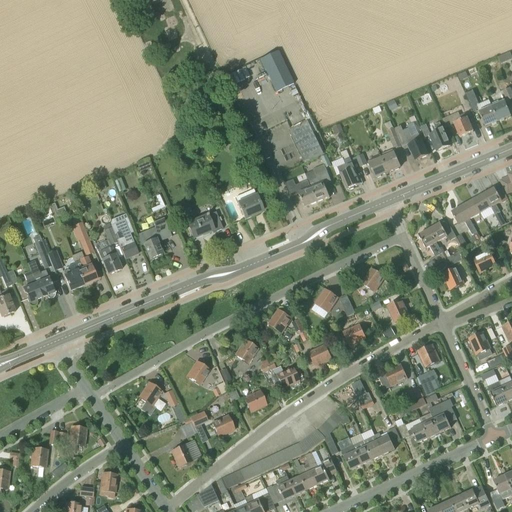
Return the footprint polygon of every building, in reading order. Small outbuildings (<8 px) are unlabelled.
[(135,0),(139,9),(158,0),(135,0)] [(261,59),(277,93),(294,85),(278,52),(261,59)] [(245,68),(250,77),(254,75),(249,66),(245,68)] [(240,70),(244,79),(250,77),(245,68),(240,70)] [(511,99),(511,92),(511,89),(510,89),(503,92),(507,102),(511,99)] [(479,105),(473,91),(466,95),(468,102),(473,113),(479,110),(478,108),(477,106),(479,105)] [(492,107),(498,122),(511,117),(505,101),(499,104),(492,107)] [(498,122),(492,107),(481,111),(479,112),(485,128),(498,122)] [(473,133),(465,114),(460,116),(458,113),(443,120),(446,127),(454,124),(460,138),(473,133)] [(302,115),(299,117),(303,126),(307,124),(303,116),(302,115)] [(298,129),(303,126),(299,117),(294,120),(298,129)] [(289,122),(293,131),(298,129),(294,120),(289,122)] [(384,125),(388,134),(391,140),(395,150),(402,147),(394,128),(394,129),(391,122),(384,125)] [(324,155),(324,154),(309,123),(307,124),(303,126),(298,129),(293,131),(292,132),(307,163),(316,158),(321,156),(324,155)] [(450,147),(440,123),(435,125),(438,132),(431,135),(430,136),(437,152),(450,147)] [(333,128),(336,135),(343,132),(340,125),(333,128)] [(425,138),(430,136),(431,135),(427,126),(421,128),(425,138)] [(428,156),(421,140),(418,132),(411,135),(409,129),(403,132),(401,127),(396,129),(403,148),(407,146),(410,152),(412,152),(416,161),(428,156)] [(345,165),(337,168),(340,175),(347,190),(349,189),(350,190),(354,189),(354,187),(360,185),(359,181),(361,181),(359,176),(357,176),(354,169),(355,169),(353,164),(352,164),(351,160),(347,150),(340,153),(342,159),(345,165)] [(381,158),(388,173),(400,168),(393,151),(381,156),(381,158)] [(324,155),(321,156),(325,166),(331,163),(327,153),(324,154),(324,155)] [(367,165),(365,159),(363,155),(356,158),(358,161),(360,168),(367,165)] [(388,173),(381,158),(369,163),(369,164),(375,179),(388,173)] [(149,162),(138,166),(140,172),(151,167),(149,162)] [(309,182),(317,203),(330,198),(324,184),(331,181),(324,166),(313,170),(317,179),(309,182)] [(511,174),(508,176),(509,177),(500,181),(508,195),(511,193),(511,174)] [(317,203),(309,182),(308,182),(308,181),(296,186),(294,180),(286,184),(292,198),(299,195),(305,208),(317,203)] [(103,181),(98,183),(101,191),(107,189),(103,181)] [(495,215),(499,213),(501,212),(497,205),(503,202),(503,203),(508,201),(502,190),(497,193),(495,189),(484,195),(491,208),(495,215)] [(263,211),(254,190),(236,198),(245,220),(254,217),(253,215),(263,211)] [(481,214),(491,208),(484,195),(473,201),(481,214)] [(463,207),(470,220),(481,214),(473,201),(463,207)] [(471,232),(472,235),(477,232),(470,220),(463,207),(452,213),(459,226),(465,223),(471,232)] [(209,216),(208,215),(195,220),(193,216),(185,219),(194,239),(212,231),(213,234),(223,230),(216,214),(209,216)] [(156,240),(160,239),(161,242),(172,237),(164,219),(153,223),(155,228),(145,233),(149,244),(144,246),(150,260),(152,259),(153,261),(157,259),(157,257),(162,255),(156,240)] [(125,221),(112,226),(116,235),(122,233),(125,238),(118,241),(126,259),(139,254),(125,221)] [(429,230),(437,243),(448,237),(450,242),(457,238),(449,225),(443,228),(440,224),(429,230)] [(110,246),(118,243),(112,228),(104,231),(110,246)] [(442,254),(440,249),(437,243),(429,230),(418,236),(426,249),(429,247),(435,258),(441,255),(442,254)] [(79,239),(86,257),(94,253),(87,236),(79,239)] [(53,267),(48,255),(42,241),(35,244),(45,270),(53,267)] [(121,271),(112,247),(107,249),(107,250),(98,253),(101,260),(102,260),(109,276),(121,271)] [(468,255),(466,249),(459,252),(462,258),(468,255)] [(56,251),(50,254),(48,255),(53,267),(54,272),(63,268),(56,251)] [(444,261),(451,257),(448,252),(445,253),(445,252),(442,254),(441,255),(444,261)] [(74,264),(84,286),(97,281),(96,279),(99,278),(95,269),(94,270),(88,257),(84,259),(82,253),(72,257),(75,264),(74,264)] [(444,261),(447,268),(463,261),(459,253),(451,257),(444,261)] [(496,267),(490,253),(473,260),(480,274),(496,267)] [(444,261),(441,255),(435,258),(430,261),(433,267),(444,261)] [(8,273),(0,256),(0,272),(2,277),(7,288),(13,285),(8,273)] [(71,292),(84,286),(74,264),(69,267),(70,270),(62,273),(71,292)] [(55,295),(55,294),(45,271),(40,274),(38,269),(37,270),(31,272),(42,299),(47,297),(47,298),(48,299),(49,299),(50,300),(51,300),(52,300),(53,299),(54,298),(55,298),(55,297),(55,296),(55,295)] [(362,284),(375,293),(385,278),(372,269),(362,284)] [(450,291),(464,285),(457,269),(443,275),(450,291)] [(8,273),(13,285),(18,282),(13,271),(8,273)] [(37,301),(42,299),(31,272),(24,275),(29,286),(22,289),(29,305),(30,306),(31,307),(32,307),(33,307),(34,307),(35,307),(36,306),(37,305),(37,304),(37,303),(37,302),(37,301)] [(339,299),(334,296),(325,290),(315,305),(329,314),(339,299)] [(15,313),(7,291),(0,294),(2,298),(0,298),(0,313),(2,318),(4,317),(4,319),(11,316),(10,315),(15,313)] [(349,297),(348,298),(347,295),(340,298),(341,300),(348,317),(355,313),(353,308),(349,297)] [(370,306),(374,304),(371,298),(362,303),(365,309),(370,306)] [(402,301),(387,307),(395,323),(409,317),(402,301)] [(380,302),(374,304),(370,306),(373,312),(383,308),(380,302)] [(293,320),(287,316),(279,311),(269,326),(282,335),(293,320)] [(300,320),(292,324),(298,335),(306,331),(300,320)] [(334,323),(328,326),(331,332),(337,330),(334,323)] [(511,343),(511,323),(502,328),(510,344),(511,343)] [(363,333),(360,326),(343,333),(350,348),(366,340),(363,333)] [(301,335),(304,343),(309,340),(306,333),(301,335)] [(476,356),(491,350),(483,333),(469,340),(476,356)] [(258,350),(245,341),(235,356),(248,365),(258,350)] [(303,351),(299,344),(294,346),(298,353),(303,351)] [(316,368),(332,360),(325,346),(309,354),(316,368)] [(432,346),(418,352),(426,369),(440,362),(432,346)] [(487,363),(490,369),(507,361),(504,355),(487,363)] [(267,365),(269,364),(267,360),(261,362),(266,373),(270,371),(267,365)] [(267,365),(270,371),(276,369),(273,362),(269,364),(267,365)] [(211,372),(205,368),(197,363),(187,378),(201,387),(211,372)] [(408,380),(405,375),(401,366),(385,373),(392,388),(401,383),(401,384),(408,380)] [(283,390),(299,382),(298,380),(303,378),(299,369),(294,372),(292,368),(276,376),(283,390)] [(232,381),(227,369),(220,372),(225,383),(232,381)] [(487,373),(490,379),(496,377),(494,371),(487,373)] [(423,385),(433,382),(431,376),(436,374),(435,372),(421,376),(423,385)] [(483,382),(490,379),(487,373),(481,376),(483,382)] [(358,399),(367,394),(360,381),(351,385),(358,399)] [(436,392),(432,382),(422,386),(427,396),(436,392)] [(502,389),(499,383),(488,388),(497,407),(508,402),(502,389)] [(508,402),(511,400),(511,383),(502,389),(508,402)] [(139,399),(152,407),(162,392),(149,384),(139,399)] [(418,387),(409,392),(413,402),(423,397),(418,387)] [(163,393),(169,407),(177,403),(172,389),(163,393)] [(218,389),(213,391),(216,398),(221,396),(218,389)] [(240,400),(235,389),(228,392),(233,403),(240,400)] [(251,414),(267,406),(260,392),(244,400),(251,414)] [(367,403),(372,400),(369,393),(367,394),(358,399),(357,399),(361,406),(367,403)] [(428,404),(431,403),(438,399),(436,394),(426,399),(428,404)] [(413,406),(415,410),(426,405),(424,401),(413,406)] [(404,415),(415,410),(413,406),(402,412),(404,415)] [(457,419),(451,408),(444,411),(442,406),(430,412),(431,414),(440,434),(451,429),(449,423),(457,419)] [(335,413),(343,421),(348,417),(340,409),(335,413)] [(191,422),(194,429),(201,426),(208,422),(202,411),(189,417),(191,422)] [(339,426),(343,421),(335,413),(331,417),(339,426)] [(422,426),(428,439),(440,434),(431,414),(419,419),(422,426)] [(182,420),(185,425),(191,422),(189,417),(182,420)] [(218,439),(235,431),(228,417),(212,424),(218,439)] [(334,430),(339,426),(331,417),(326,422),(334,430)] [(330,434),(334,430),(326,422),(322,426),(330,435),(330,434)] [(410,437),(406,428),(405,425),(398,428),(403,440),(410,437)] [(325,439),(330,435),(322,426),(317,431),(325,439)] [(417,444),(428,439),(422,426),(411,431),(417,444)] [(87,430),(71,428),(69,446),(84,448),(87,430)] [(319,443),(325,439),(317,431),(312,434),(319,443)] [(49,445),(56,446),(58,433),(51,433),(49,445)] [(314,447),(319,443),(312,434),(308,438),(314,447)] [(330,434),(330,435),(325,439),(333,456),(339,453),(330,434)] [(375,436),(384,455),(395,450),(389,436),(382,439),(380,434),(375,436)] [(373,461),(384,455),(375,436),(364,442),(373,461)] [(310,450),(314,447),(308,438),(303,441),(310,450)] [(98,442),(101,448),(106,445),(102,439),(98,442)] [(304,454),(310,450),(303,441),(298,444),(304,454)] [(361,466),(373,461),(364,442),(353,447),(361,466)] [(304,454),(298,444),(293,447),(297,457),(304,454)] [(179,469),(193,462),(185,446),(171,452),(179,469)] [(361,466),(353,447),(352,447),(352,446),(341,451),(350,471),(361,466)] [(292,460),(297,457),(293,447),(287,450),(292,460)] [(33,449),(32,459),(30,468),(46,470),(48,451),(33,449)] [(286,463),(292,460),(287,450),(281,452),(286,463)] [(280,465),(286,463),(281,452),(275,455),(280,465)] [(311,468),(319,485),(330,481),(328,477),(337,473),(331,459),(321,463),(323,467),(319,469),(312,453),(305,456),(309,464),(311,468)] [(18,468),(19,455),(10,454),(9,460),(14,460),(13,467),(18,468)] [(274,468),(280,465),(275,455),(269,458),(274,468)] [(307,466),(309,464),(305,456),(299,459),(301,464),(305,462),(307,466)] [(268,471),(274,468),(269,458),(263,461),(268,471)] [(262,474),(268,471),(263,461),(258,463),(262,474)] [(257,476),(262,474),(258,463),(252,466),(257,476)] [(69,469),(65,464),(51,474),(55,480),(69,469)] [(251,479),(257,476),(252,466),(246,469),(251,479)] [(308,491),(319,485),(311,468),(306,470),(306,469),(299,472),(308,491)] [(245,482),(251,479),(246,469),(240,471),(245,482)] [(0,471),(0,490),(7,491),(10,473),(0,471)] [(239,484),(245,482),(240,471),(234,474),(239,484)] [(297,496),(308,491),(299,472),(298,472),(300,477),(290,482),(297,496)] [(102,474),(100,492),(115,494),(117,476),(102,474)] [(233,487),(239,484),(234,474),(228,477),(233,487)] [(506,498),(511,494),(511,492),(505,476),(493,482),(500,495),(502,500),(506,498)] [(227,490),(233,487),(228,477),(223,479),(227,490)] [(297,496),(290,482),(288,477),(277,482),(278,485),(267,490),(269,494),(274,504),(284,499),(285,501),(297,496)] [(204,508),(219,501),(212,486),(212,485),(199,496),(204,508)] [(462,496),(468,510),(479,505),(482,510),(491,506),(482,487),(473,491),(462,496)] [(92,507),(92,500),(93,499),(93,489),(81,488),(80,497),(87,498),(86,506),(92,507)] [(134,488),(133,489),(130,491),(134,497),(138,494),(134,488)] [(274,504),(269,494),(259,498),(254,500),(252,496),(245,499),(246,500),(251,511),(266,511),(275,508),(273,504),(274,504)] [(464,511),(468,510),(462,496),(451,501),(455,511),(464,511)] [(237,511),(251,511),(246,500),(234,506),(237,511)] [(455,511),(451,501),(439,507),(441,511),(455,511)]
